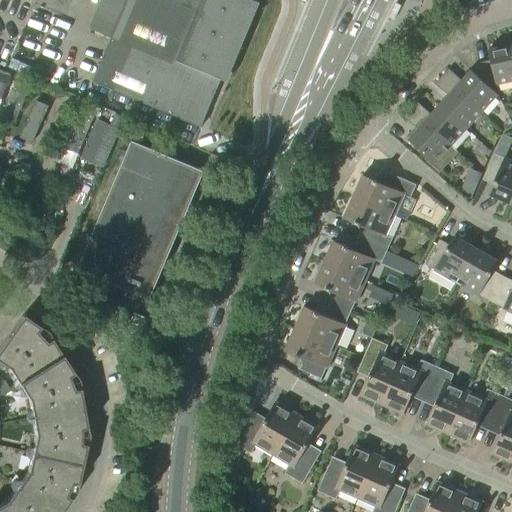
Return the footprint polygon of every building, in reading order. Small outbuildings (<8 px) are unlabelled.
[(236,0),(100,0),(89,28),(111,37),(92,83),(200,127),(204,118),(203,118),(249,5),(236,0)] [(495,84),(511,80),(511,46),(510,39),(501,41),(502,46),(488,49),(490,60),(478,63),(472,70),(471,70),(497,94),(491,88),(495,84)] [(0,103),(13,74),(0,68),(0,103)] [(481,111),(497,94),(471,70),(461,80),(448,69),(442,76),(481,111)] [(466,128),(481,111),(442,76),(436,83),(448,95),(439,104),(466,128)] [(0,117),(0,120),(13,126),(28,90),(14,84),(0,117)] [(20,136),(32,142),(48,105),(36,99),(20,136)] [(451,145),(466,128),(439,104),(430,114),(417,103),(412,109),(451,145)] [(66,148),(79,154),(95,115),(96,115),(95,116),(118,127),(123,116),(100,106),(99,109),(90,105),(87,112),(81,109),(66,148)] [(450,145),(451,145),(412,109),(405,117),(417,128),(408,139),(426,156),(424,158),(440,172),(458,152),(450,145)] [(130,134),(86,236),(103,243),(102,246),(106,248),(106,250),(117,254),(118,252),(130,256),(139,234),(145,236),(146,235),(140,232),(145,219),(152,221),(156,210),(150,207),(156,194),(162,196),(163,195),(157,193),(162,179),(169,182),(173,170),(167,168),(174,152),(159,146),(165,133),(126,117),(120,130),(130,134)] [(97,122),(75,173),(86,178),(92,166),(101,170),(118,131),(97,122)] [(496,149),(494,153),(504,158),(504,157),(506,153),(496,149)] [(488,193),(511,203),(511,201),(511,160),(504,157),(504,158),(494,153),(484,175),(494,179),(488,193)] [(363,174),(353,195),(395,214),(404,194),(410,196),(415,185),(386,171),(381,182),(363,174)] [(466,179),(461,190),(472,195),(476,184),(466,179)] [(362,226),(357,237),(387,250),(392,238),(385,235),(395,214),(353,195),(343,217),(362,226)] [(434,270),(455,282),(475,248),(453,235),(445,248),(437,243),(425,263),(434,269),(434,270)] [(334,240),(324,262),(365,280),(374,259),(381,262),(387,250),(357,237),(352,249),(334,240)] [(478,294),(493,302),(502,281),(490,274),(497,260),(475,248),(455,282),(478,295),(478,294)] [(333,291),(328,303),(350,313),(355,302),(356,302),(365,280),(324,262),(315,283),(333,291)] [(502,308),(511,312),(511,285),(502,281),(493,302),(502,306),(502,308)] [(305,305),(295,327),(336,345),(346,324),(345,323),(350,313),(328,303),(323,314),(305,305)] [(0,501),(0,511),(58,511),(70,494),(76,478),(84,442),(85,425),(79,390),(72,372),(48,334),(38,326),(23,314),(0,346),(0,361),(8,367),(27,397),(35,433),(26,469),(6,498),(0,501)] [(336,345),(295,327),(286,348),(305,356),(299,367),(321,376),(326,365),(327,366),(336,345)] [(360,393),(382,402),(400,361),(384,354),(388,345),(371,338),(360,363),(371,368),(360,393)] [(415,387),(426,392),(437,366),(421,359),(417,368),(400,361),(382,402),(404,412),(415,387)] [(426,421),(448,431),(466,390),(449,382),(454,373),(437,366),(426,392),(437,397),(426,421)] [(492,450),(511,459),(511,398),(508,397),(511,389),(508,387),(504,395),(503,395),(492,421),(502,426),(492,450)] [(481,416),(492,421),(503,395),(487,388),(483,397),(466,390),(448,431),(470,441),(481,416)] [(257,442),(274,452),(297,413),(275,400),(261,425),(248,417),(234,441),(251,451),(257,442)] [(297,413),(274,452),(291,462),(285,471),(303,481),(317,457),(304,449),(318,425),(297,413)] [(340,488),(358,496),(376,452),(353,443),(343,469),(329,463),(318,489),(336,497),(340,488)] [(376,452),(358,496),(376,503),(372,511),(395,511),(402,495),(388,489),(400,463),(376,452)] [(450,511),(460,490),(437,480),(426,505),(412,499),(406,511),(450,511)] [(460,490),(450,511),(477,511),(483,500),(460,490)]
